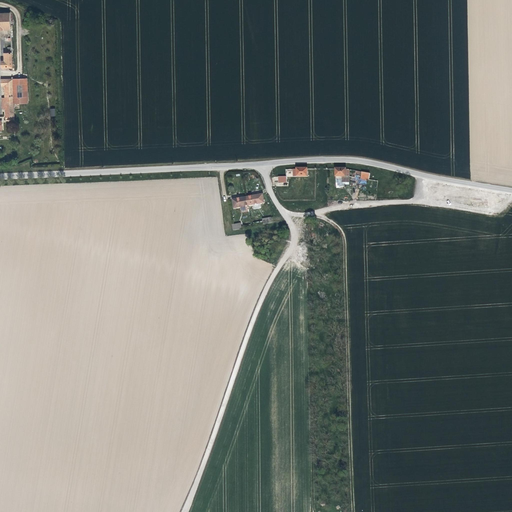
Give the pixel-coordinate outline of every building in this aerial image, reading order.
[(0,30),(9,30),(9,23),(9,13),(0,13),(0,30)] [(0,67),(11,67),(10,47),(7,48),(7,53),(2,54),(2,61),(0,60),(0,67)] [(12,104),(12,103),(28,102),(28,79),(0,79),(0,83),(0,85),(3,85),(4,100),(1,100),(1,109),(4,109),(4,117),(13,117),(13,110),(12,104)] [(349,184),(349,178),(335,179),(336,188),(344,187),(344,185),(349,184)] [(264,195),(249,197),(251,206),(265,204),(264,195)] [(236,208),(251,206),(249,197),(234,199),(236,208)] [(273,226),(272,218),(263,219),(265,227),(273,226)] [(236,231),(245,229),(244,222),(236,223),(236,231)]
